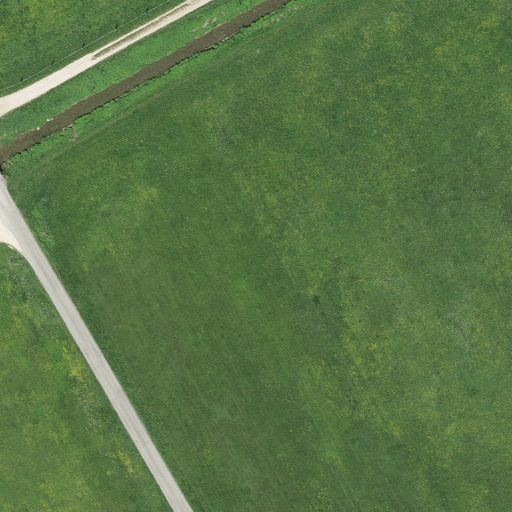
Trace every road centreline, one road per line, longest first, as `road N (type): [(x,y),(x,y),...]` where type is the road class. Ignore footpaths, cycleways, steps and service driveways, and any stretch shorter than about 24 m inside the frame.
road 1 (unclassified): [(185,511),(0,196)]
road 2 (track): [(0,109),(197,0)]
